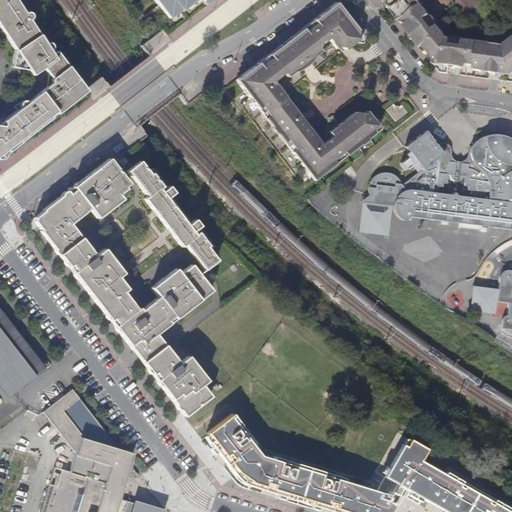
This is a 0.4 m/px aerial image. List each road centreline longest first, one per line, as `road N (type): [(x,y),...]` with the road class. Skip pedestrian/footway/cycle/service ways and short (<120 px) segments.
road 1 (residential): [(0,216),(198,62),(300,0)]
road 2 (residential): [(236,511),(182,480),(0,242)]
road 3 (residential): [(356,0),(434,90),(511,107)]
